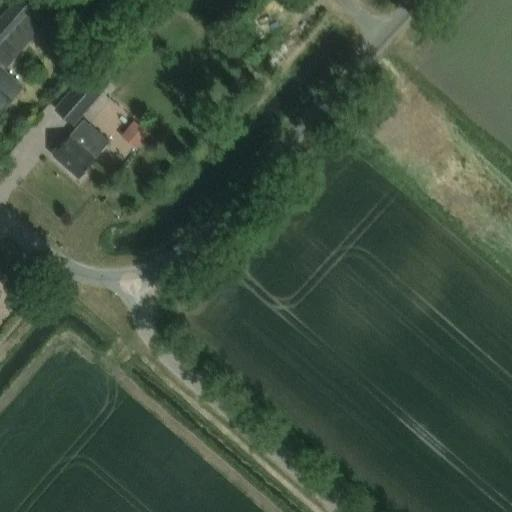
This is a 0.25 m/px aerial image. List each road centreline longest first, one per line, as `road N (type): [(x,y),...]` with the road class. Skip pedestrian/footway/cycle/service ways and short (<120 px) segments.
road 1 (unclassified): [(131,288),(177,272),(409,0)]
road 2 (unclassified): [(348,511),(163,346),(131,288)]
road 3 (unclassified): [(131,288),(50,258),(0,214)]
